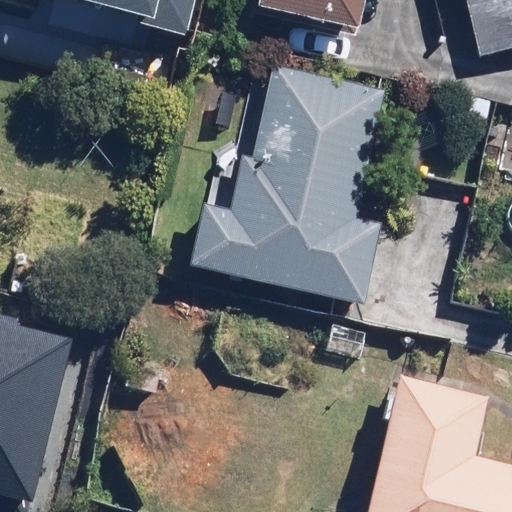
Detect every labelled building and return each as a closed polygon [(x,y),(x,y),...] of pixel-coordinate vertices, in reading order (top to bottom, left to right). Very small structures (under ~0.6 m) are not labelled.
[(71,0),(187,27),(193,0),(71,0)] [(372,0),(270,0),(369,21),(372,0)] [(511,0),(464,0),(478,58),(511,50),(511,0)] [(204,275),(372,303),(385,224),(362,220),(383,95),(279,78),(265,160),(247,157),(238,213),(215,209),(204,275)] [(0,496),(47,505),(75,339),(0,320),(0,496)] [(499,396),(409,373),(373,511),(511,511),(511,461),(484,455),(499,396)]
